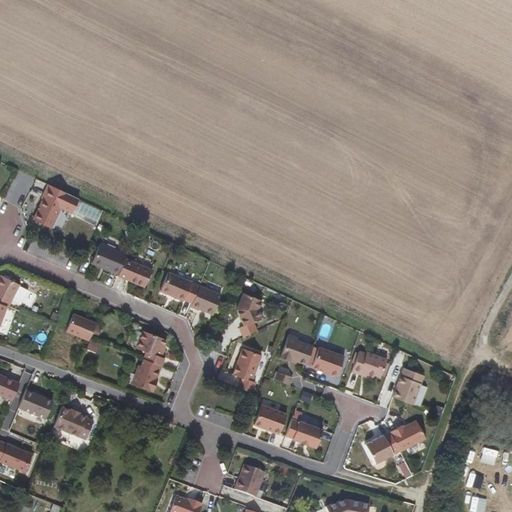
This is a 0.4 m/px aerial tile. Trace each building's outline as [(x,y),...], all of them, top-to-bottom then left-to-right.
[(35,220),(53,228),(62,208),(74,213),(81,199),(50,184),(44,198),(45,199),(35,220)] [(81,199),(74,213),(73,214),(77,213),(83,202),(81,199)] [(83,202),(100,211),(104,210),(81,199),(83,202)] [(95,221),(97,225),(104,210),(100,211),(95,221)] [(77,213),(73,214),(97,225),(95,221),(77,213)] [(94,264),(113,273),(114,270),(122,273),(127,259),(129,256),(102,245),(94,264)] [(120,276),(120,277),(147,288),(154,270),(127,259),(122,273),(120,276)] [(194,303),(201,287),(193,284),(193,283),(169,273),(162,291),(185,301),(186,299),(194,303)] [(0,303),(8,307),(10,307),(20,283),(2,275),(0,279),(0,303)] [(202,309),(215,315),(223,295),(201,286),(201,287),(194,303),(192,306),(201,310),(202,309)] [(241,310),(248,326),(266,318),(263,309),(266,301),(248,293),(241,310)] [(0,325),(8,307),(0,303),(0,325)] [(91,339),(98,324),(76,314),(69,331),(90,341),(91,339)] [(165,351),(163,351),(165,346),(167,340),(145,331),(138,349),(148,353),(145,360),(147,360),(163,366),(166,359),(162,358),(165,351)] [(309,366),(316,347),(302,342),(303,339),(294,336),(285,359),(294,363),(294,361),(300,363),(309,366)] [(315,367),(339,376),(347,357),(323,347),(315,367)] [(242,388),(254,393),(258,383),(255,382),(265,356),(247,349),(236,374),(246,379),(242,388)] [(377,375),(383,378),(390,360),(370,352),(369,354),(362,351),(354,372),(362,374),(363,372),(370,375),(376,377),(377,375)] [(155,384),(157,379),(158,380),(163,366),(147,360),(144,367),(142,366),(136,385),(155,393),(155,392),(156,391),(156,392),(159,385),(155,384)] [(395,399),(415,407),(427,378),(407,370),(395,399)] [(238,385),(241,377),(222,371),(219,379),(238,385)] [(291,384),(293,375),(276,371),(274,380),(291,384)] [(0,394),(14,401),(21,384),(0,374),(0,394)] [(28,388),(19,408),(45,419),(52,401),(40,396),(41,394),(28,388)] [(276,431),(282,433),(289,415),(264,405),(257,425),(275,432),(276,431)] [(70,410),(61,407),(53,426),(85,439),(92,421),(86,418),(86,417),(78,413),(79,412),(70,409),(70,410)] [(302,421),(301,422),(294,419),(288,436),(295,438),(294,439),(302,442),(302,443),(309,446),(310,445),(317,448),(325,430),(302,421)] [(402,453),(428,440),(419,423),(406,429),(405,427),(392,434),(402,453)] [(402,453),(392,434),(368,447),(377,466),(402,453)] [(7,444),(0,461),(26,471),(32,453),(7,444)] [(405,461),(399,464),(404,477),(410,475),(405,461)] [(265,472),(245,465),(235,490),(255,497),(265,472)] [(199,511),(203,505),(189,499),(188,501),(177,496),(170,511),(199,511)] [(366,511),(368,504),(345,499),(325,507),(326,511),(366,511)]
